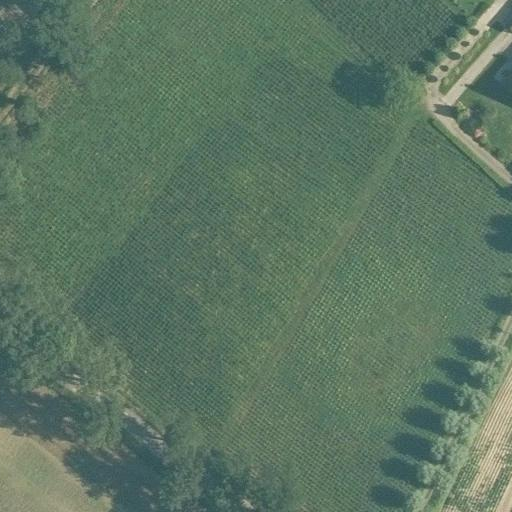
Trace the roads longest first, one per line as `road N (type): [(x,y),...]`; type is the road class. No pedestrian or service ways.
road 1 (unclassified): [(242,511),(0,327)]
road 2 (track): [(511,181),(431,105),(502,0)]
road 3 (track): [(420,511),(511,317)]
road 4 (track): [(89,0),(0,120)]
